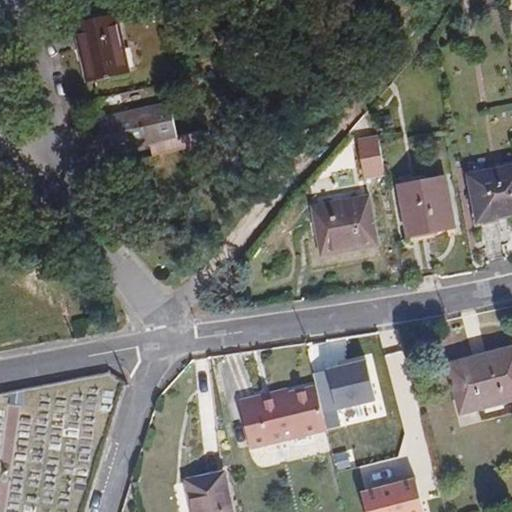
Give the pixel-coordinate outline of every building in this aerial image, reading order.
[(81,49),(86,48),(93,80),(129,73),(116,16),(75,25),(81,49)] [(154,108),(101,119),(108,153),(152,143),(155,157),(208,145),(204,130),(162,140),(154,108)] [(395,129),(393,115),(377,117),(380,132),(395,129)] [(360,140),(367,176),(387,172),(381,137),(360,140)] [(511,167),(470,176),(478,222),(511,215),(511,167)] [(447,178),(400,186),(409,237),(456,227),(447,178)] [(370,197),(314,208),(323,256),(379,245),(370,197)] [(511,348),(450,365),(463,413),(511,399),(511,348)] [(374,399),(364,361),(328,370),(339,409),(374,399)] [(321,401),(317,386),(290,392),(263,399),(262,393),(239,399),(253,452),(329,432),(321,401)] [(290,392),(289,387),(262,393),(263,399),(290,392)] [(194,511),(233,511),(224,473),(188,481),(194,511)] [(423,511),(415,479),(361,493),(365,511),(423,511)]
